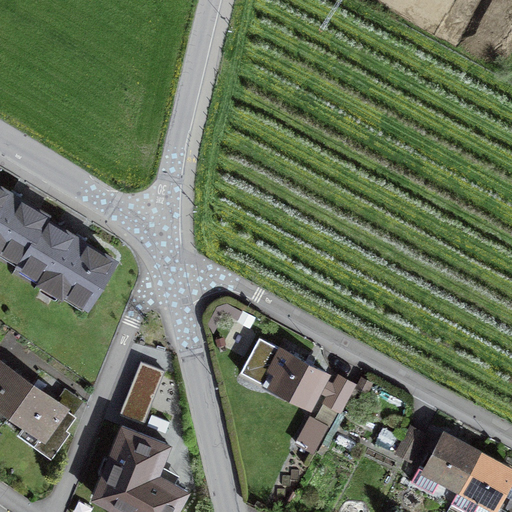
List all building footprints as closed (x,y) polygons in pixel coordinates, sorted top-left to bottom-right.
[(452,0),(411,0),(443,17),(452,0)] [(80,232),(16,192),(0,182),(0,254),(87,308),(119,256),(80,232)] [(327,367),(273,339),(253,378),(307,406),(327,367)] [(0,405),(11,412),(31,383),(0,361),(0,405)] [(355,387),(336,377),(324,400),(343,409),(355,387)] [(31,383),(11,412),(40,432),(33,443),(50,455),(66,431),(62,428),(72,413),(31,383)] [(328,428),(309,419),(296,445),(315,455),(328,428)] [(424,433),(411,425),(396,452),(408,459),(424,433)] [(170,447),(127,426),(94,497),(125,511),(176,511),(185,493),(155,479),(170,447)] [(511,471),(511,470),(446,437),(428,472),(494,506),(511,471)]
